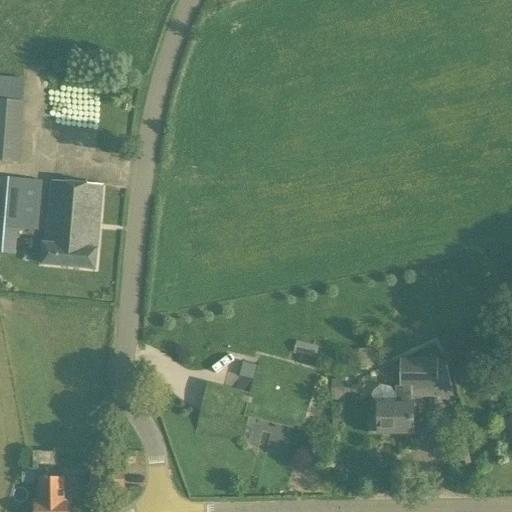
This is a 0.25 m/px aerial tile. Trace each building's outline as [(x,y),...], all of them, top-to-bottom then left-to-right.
[(25,79),(0,77),(0,161),(19,163),(25,79)] [(0,178),(0,254),(15,256),(17,229),(37,231),(41,182),(0,178)] [(43,245),(42,265),(95,269),(101,186),(51,182),(47,246),(43,245)] [(310,345),(297,341),(294,353),(307,356),(310,345)] [(436,397),(455,397),(447,365),(438,365),(438,360),(400,360),(400,387),(395,387),(395,405),(378,406),(378,415),(368,415),(368,434),(378,434),(412,434),(412,405),(412,390),(436,390),(436,397)] [(511,365),(502,369),(506,380),(511,377),(511,365)] [(209,385),(200,417),(245,429),(248,416),(292,427),(293,423),(303,426),(312,391),(256,377),(251,396),(235,392),(233,398),(208,392),(209,385)] [(342,381),(332,381),(332,390),(342,390),(342,381)] [(55,452),(33,452),(33,466),(55,466),(55,452)] [(33,468),(21,468),(21,482),(33,482),(33,468)] [(92,484),(101,484),(101,489),(124,489),(124,473),(92,473),(92,484)] [(41,502),(36,503),(35,511),(69,511),(69,502),(63,502),(63,479),(40,479),(41,502)]
